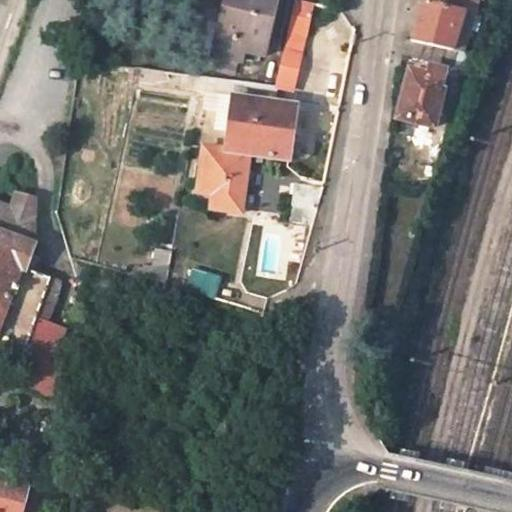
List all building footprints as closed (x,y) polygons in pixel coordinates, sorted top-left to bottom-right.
[(225,0),(223,10),(271,21),(276,0),(225,0)] [(298,0),(295,0),(288,32),(305,37),(314,4),(298,0)] [(412,42),(456,52),(462,54),(475,13),(465,10),(464,14),(423,4),(412,42)] [(263,58),(271,21),(223,10),(213,56),(239,63),(241,53),(263,58)] [(412,42),(408,57),(451,67),(456,52),(412,42)] [(284,52),(276,83),(292,87),(300,56),(284,52)] [(439,92),(445,71),(430,68),(427,77),(409,72),(397,120),(434,130),(443,93),(439,92)] [(275,88),(203,78),(200,94),(234,98),(226,151),(249,155),(288,160),(296,107),(273,105),(275,88)] [(249,155),(226,151),(205,148),(198,194),(212,196),(210,210),(241,213),(249,155)] [(313,226),(323,189),(299,185),(291,221),(313,226)] [(0,234),(31,246),(35,200),(17,194),(12,208),(0,204),(0,234)] [(0,328),(24,262),(31,246),(0,234),(0,328)] [(23,352),(35,318),(41,301),(53,305),(61,284),(58,283),(32,274),(34,266),(24,262),(0,328),(0,344),(13,349),(23,352)] [(161,263),(157,282),(166,285),(170,264),(161,263)] [(189,292),(210,298),(216,277),(196,270),(189,292)] [(41,301),(35,318),(47,323),(53,305),(41,301)] [(35,318),(23,352),(39,358),(51,324),(47,323),(35,318)] [(51,324),(39,358),(53,363),(64,329),(51,324)] [(13,349),(0,344),(0,350),(11,354),(13,349)] [(22,511),(28,487),(0,480),(0,511),(22,511)]
